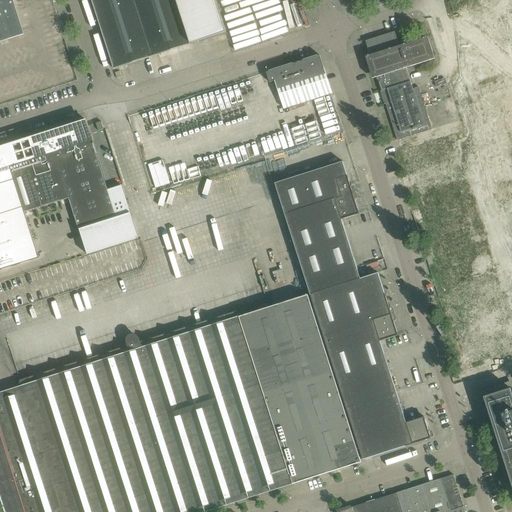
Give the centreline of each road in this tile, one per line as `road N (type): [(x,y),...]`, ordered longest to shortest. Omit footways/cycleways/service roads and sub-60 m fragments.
road 1 (unclassified): [(467,449),(332,29)]
road 2 (unclassified): [(103,96),(332,29)]
road 3 (unclassified): [(317,496),(467,449)]
